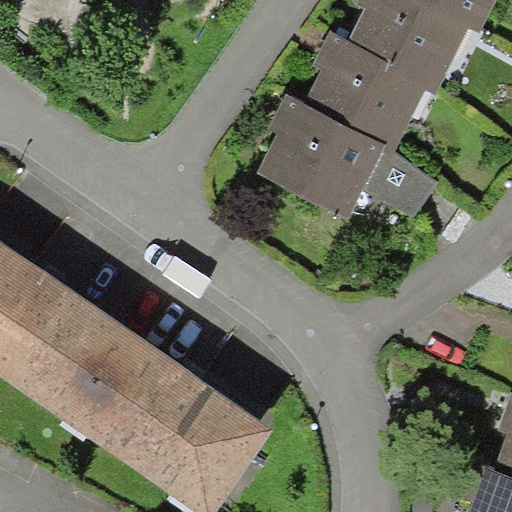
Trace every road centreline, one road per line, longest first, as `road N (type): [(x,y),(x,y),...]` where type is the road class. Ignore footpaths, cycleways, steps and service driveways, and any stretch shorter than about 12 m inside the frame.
road 1 (residential): [(143,193),(335,356)]
road 2 (residential): [(143,193),(282,0)]
road 3 (residential): [(511,211),(335,356)]
road 4 (residential): [(0,99),(143,193)]
road 5 (residential): [(335,356),(345,511)]
